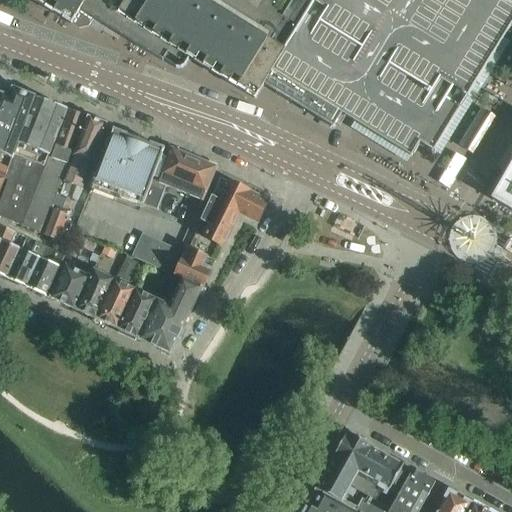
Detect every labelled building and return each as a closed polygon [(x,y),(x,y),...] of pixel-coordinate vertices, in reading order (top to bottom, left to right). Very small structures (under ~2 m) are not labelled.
[(511,0),(30,0),(79,30),(89,27),(94,19),(121,36),(164,63),(164,62),(178,71),(179,71),(179,72),(180,72),(181,72),(182,71),(183,71),(184,70),(185,70),(185,69),(190,61),(241,92),(241,91),(255,100),(264,86),(265,87),(266,85),(277,92),(276,94),(333,129),(342,115),(411,158),(420,144),(434,153),(511,24),(511,0)] [(1,96),(0,98),(0,155),(11,161),(35,98),(13,90),(9,99),(1,96)] [(41,235),(53,204),(79,132),(85,117),(36,98),(4,180),(8,182),(0,202),(0,218),(22,227),(41,235)] [(106,127),(107,125),(88,118),(82,133),(61,194),(78,200),(82,189),(106,127)] [(165,150),(113,131),(89,194),(141,214),(143,206),(157,212),(166,187),(158,184),(169,159),(162,156),(165,150)] [(216,169),(172,151),(169,159),(158,184),(166,187),(202,202),(216,169)] [(0,189),(11,161),(0,156),(0,189)] [(511,164),(492,200),(511,211),(511,164)] [(251,219),(260,216),(264,208),(261,199),(220,179),(211,199),(238,212),(238,213),(251,219)] [(202,222),(210,225),(204,237),(222,246),(238,213),(238,212),(211,199),(202,222)] [(59,242),(69,217),(52,210),(42,235),(59,242)] [(17,248),(11,245),(16,234),(7,230),(0,243),(0,275),(5,278),(24,238),(22,237),(17,248)] [(88,237),(76,232),(71,243),(83,248),(88,237)] [(178,251),(142,234),(132,257),(167,273),(178,251)] [(36,243),(31,254),(21,249),(26,239),(24,238),(5,278),(25,287),(45,247),(36,243)] [(113,260),(117,252),(105,246),(101,255),(113,260)] [(46,248),(25,287),(46,297),(65,257),(46,248)] [(189,250),(176,277),(181,280),(201,289),(211,269),(198,264),(199,261),(194,259),(196,254),(189,250)] [(138,264),(126,258),(122,267),(131,271),(136,269),(138,264)] [(52,286),(46,297),(74,310),(94,270),(84,266),(80,273),(66,267),(56,288),(52,286)] [(96,321),(116,281),(94,270),(74,310),(96,321)] [(181,280),(169,306),(189,316),(201,289),(181,280)] [(117,330),(136,290),(116,281),(96,321),(117,330)] [(137,340),(157,300),(136,290),(117,330),(137,340)] [(169,354),(171,354),(189,316),(169,306),(157,300),(137,340),(169,354)] [(386,511),(388,509),(397,495),(398,495),(411,472),(404,467),(400,465),(388,458),(386,457),(374,450),(373,449),(370,447),(369,447),(366,445),(355,439),(351,437),(351,436),(348,435),(332,460),(334,461),(327,473),(304,511),(386,511)] [(421,476),(413,472),(391,511),(388,509),(386,511),(419,511),(435,484),(427,479),(426,480),(422,481),(421,477),(421,476)] [(449,491),(437,511),(471,511),(475,505),(449,491)]
